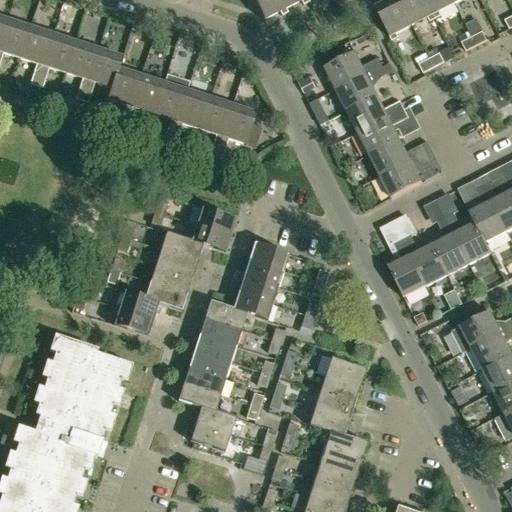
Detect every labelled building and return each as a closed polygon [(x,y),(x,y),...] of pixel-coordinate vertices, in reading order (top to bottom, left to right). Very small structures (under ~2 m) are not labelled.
[(287,14),(285,10),(279,0),(251,0),(263,21),(279,13),(281,17),(287,14)] [(309,3),(307,0),(279,0),(285,10),(301,2),(303,6),(309,3)] [(397,35),(412,27),(398,0),(393,0),(375,10),(392,42),(399,39),(397,35)] [(430,23),(435,20),(425,0),(398,0),(412,27),(428,19),(430,23)] [(439,13),(455,5),(452,0),(425,0),(435,20),(441,17),(439,13)] [(0,62),(3,55),(19,60),(29,30),(6,22),(0,41),(0,62)] [(41,71),(52,37),(29,30),(19,60),(36,66),(35,69),(41,71)] [(482,34),(472,39),(476,48),(487,42),(482,34)] [(35,69),(32,77),(44,82),(48,70),(65,75),(75,44),(52,37),(41,71),(35,69)] [(472,39),(462,44),(466,53),(476,48),(472,39)] [(87,86),(98,52),(75,44),(65,75),(81,81),(80,84),(87,86)] [(80,84),(78,92),(90,96),(94,85),(110,90),(111,90),(117,71),(118,71),(122,60),(98,52),(87,86),(80,84)] [(336,92),(382,68),(378,60),(362,68),(355,55),(325,70),(336,92)] [(440,55),(429,61),(434,70),(444,64),(440,55)] [(429,61),(419,66),(423,75),(434,70),(429,61)] [(347,114),(377,98),(370,85),(386,77),(382,68),(336,92),(347,114)] [(140,78),(118,71),(117,71),(111,90),(110,90),(106,101),(124,107),(123,110),(129,112),(140,78)] [(32,77),(29,86),(42,90),(44,82),(32,77)] [(175,127),(186,93),(189,84),(166,77),(163,86),(153,117),(170,122),(169,125),(175,127)] [(123,110),(120,119),(133,123),(137,111),(153,117),(163,86),(140,78),(129,112),(123,110)] [(310,78),(299,84),(305,96),(316,90),(310,78)] [(78,92),(75,101),(87,105),(90,96),(78,92)] [(169,125),(166,134),(178,138),(182,126),(199,131),(209,100),(186,93),(175,127),(169,125)] [(358,135),(404,111),(400,103),(384,111),(377,98),(347,114),(358,135)] [(221,142),(232,108),(209,100),(199,131),(216,137),(214,140),(221,142)] [(214,140),(212,148),(224,152),(228,141),(246,146),(256,116),(232,108),(221,142),(214,140)] [(393,128),(409,120),(414,117),(409,109),(404,111),(358,135),(369,157),(399,141),(393,128)] [(120,119),(118,127),(130,131),(133,123),(120,119)] [(166,134),(163,142),(176,146),(178,138),(166,134)] [(428,144),(422,146),(406,154),(399,141),(369,157),(380,178),(432,152),(428,144)] [(212,148),(209,157),(221,161),(224,152),(212,148)] [(415,171),(431,163),(436,160),(432,152),(380,178),(391,200),(422,185),(415,171)] [(511,230),(511,192),(500,199),(488,176),(480,180),(507,233),(511,230)] [(492,241),(507,233),(480,180),(471,185),(483,207),(469,214),(475,225),(484,241),(485,244),(486,244),(492,241)] [(158,202),(154,214),(164,216),(167,205),(158,202)] [(186,224),(196,227),(231,238),(236,221),(191,207),(186,224)] [(154,214),(151,225),(160,228),(164,216),(154,214)] [(475,225),(462,231),(454,215),(446,220),(457,241),(469,266),(491,255),(486,244),(485,244),(484,241),(475,225)] [(419,253),(412,239),(416,237),(406,217),(393,224),(402,242),(426,288),(448,277),(432,247),(419,253)] [(469,266),(457,241),(446,220),(437,224),(445,240),(444,241),(432,247),(448,277),(469,266)] [(125,227),(121,239),(130,242),(134,230),(125,227)] [(225,255),(231,238),(196,227),(190,243),(202,247),(202,248),(225,255)] [(190,243),(185,241),(158,232),(152,249),(160,252),(197,264),(202,248),(202,247),(190,243)] [(121,239),(117,251),(126,254),(130,242),(121,239)] [(404,299),(426,288),(402,242),(394,246),(402,262),(389,269),(404,299)] [(288,256),(287,256),(254,245),(248,262),(283,273),(288,256)] [(192,280),(197,264),(160,252),(155,268),(192,280)] [(114,260),(110,272),(120,275),(123,263),(114,260)] [(278,290),(283,273),(248,262),(243,278),(278,290)] [(186,296),(192,280),(155,268),(150,284),(186,296)] [(506,281),(511,277),(511,269),(511,268),(501,273),(505,281),(506,281)] [(110,272),(107,284),(116,287),(120,275),(110,272)] [(319,272),(315,284),(324,287),(328,275),(319,272)] [(272,306),(278,290),(243,278),(237,295),(272,306)] [(181,313),(186,296),(150,284),(144,300),(144,301),(158,305),(158,306),(181,313)] [(315,284),(311,295),(320,298),(324,287),(315,284)] [(81,286),(77,297),(86,300),(90,289),(81,286)] [(144,301),(144,300),(124,293),(118,310),(153,322),(158,306),(158,305),(144,301)] [(267,323),(272,306),(237,295),(232,311),(246,316),(267,323)] [(77,297),(73,310),(82,313),(86,300),(77,297)] [(232,311),(210,303),(204,320),(241,332),(246,316),(232,311)] [(309,305),(305,317),(314,320),(318,307),(309,305)] [(148,339),(153,322),(118,310),(113,327),(148,339)] [(471,351),(511,330),(511,319),(497,327),(490,314),(453,333),(464,355),(471,351)] [(305,317),(301,328),(310,331),(314,320),(305,317)] [(236,348),(241,332),(204,320),(199,336),(236,348)] [(275,330),(271,342),(280,345),(284,333),(275,330)] [(482,373),(511,357),(511,355),(506,344),(511,340),(511,330),(471,351),(482,373)] [(230,365),(236,348),(199,336),(193,353),(230,365)] [(428,348),(429,348),(436,344),(435,342),(432,337),(425,341),(424,341),(428,348)] [(34,433),(23,430),(15,456),(0,500),(0,511),(70,511),(89,456),(85,454),(88,443),(94,445),(95,441),(101,443),(126,365),(89,353),(90,349),(60,339),(35,417),(39,418),(34,433)] [(271,342),(268,354),(277,357),(280,345),(271,342)] [(225,381),(230,365),(193,353),(188,369),(225,381)] [(288,353),(284,364),(293,367),(296,356),(288,353)] [(365,372),(330,360),(320,357),(315,374),(325,377),(359,389),(365,372)] [(493,394),(511,384),(511,357),(482,373),(493,394)] [(265,362),(261,375),(269,378),(273,365),(265,362)] [(284,364),(280,377),(289,379),(293,367),(284,364)] [(220,397),(225,381),(188,369),(183,386),(220,397)] [(261,375),(257,386),(266,389),(269,378),(261,375)] [(354,405),(359,389),(325,377),(319,394),(354,405)] [(504,416),(511,411),(511,384),(493,394),(504,415),(504,416)] [(276,385),(273,397),(282,400),(285,388),(276,385)] [(214,414),(215,413),(220,397),(183,386),(177,402),(200,410),(200,409),(214,414)] [(455,399),(462,395),(459,388),(451,392),(455,399)] [(349,421),(354,405),(319,394),(314,410),(349,421)] [(254,396),(250,407),(259,410),(263,399),(254,396)] [(273,397),(269,409),(278,412),(282,400),(273,397)] [(250,407),(246,420),(255,423),(259,410),(250,407)] [(235,420),(215,413),(214,414),(200,409),(200,410),(195,426),(230,437),(235,420)] [(343,438),(344,437),(349,421),(314,410),(308,427),(329,434),(329,433),(343,438)] [(507,442),(511,439),(511,411),(504,416),(504,415),(496,420),(507,442)] [(23,430),(7,424),(0,445),(0,451),(15,456),(23,430)] [(289,425),(285,437),(294,440),(298,428),(289,425)] [(224,454),(230,437),(195,426),(190,443),(224,454)] [(366,445),(344,437),(343,438),(329,433),(329,434),(324,449),(361,461),(366,445)] [(266,435),(262,447),(271,450),(272,450),(275,438),(266,435)] [(285,437),(281,449),(290,452),(294,440),(285,437)] [(294,440),(290,452),(296,454),(300,442),(294,440)] [(262,447),(258,459),(268,462),(272,450),(271,450),(262,447)] [(356,478),(361,461),(324,449),(319,466),(356,478)] [(278,458),(274,469),(283,472),(287,461),(278,458)] [(350,494),(356,478),(319,466),(313,482),(350,494)] [(274,469),(270,482),(279,485),(283,472),(274,469)] [(345,511),(350,494),(313,482),(308,499),(345,511)] [(267,494),(264,502),(272,505),(275,497),(267,494)] [(344,511),(345,511),(308,499),(303,511),(344,511)] [(264,502),(260,511),(270,511),(272,505),(264,502)]
